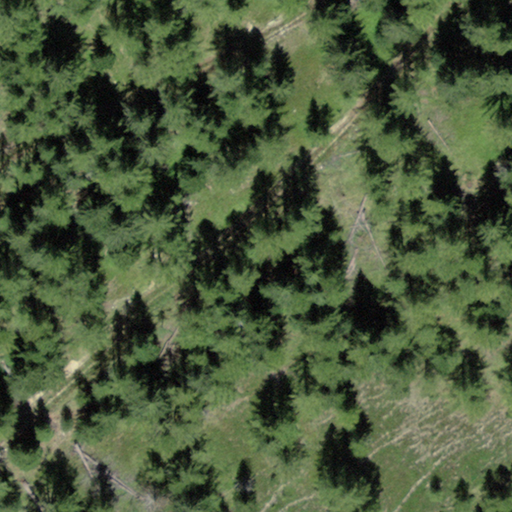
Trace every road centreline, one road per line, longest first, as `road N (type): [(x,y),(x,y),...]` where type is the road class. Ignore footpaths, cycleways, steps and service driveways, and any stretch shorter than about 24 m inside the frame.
road 1 (track): [(0,407),(318,122),(436,0)]
road 2 (track): [(206,0),(0,103)]
